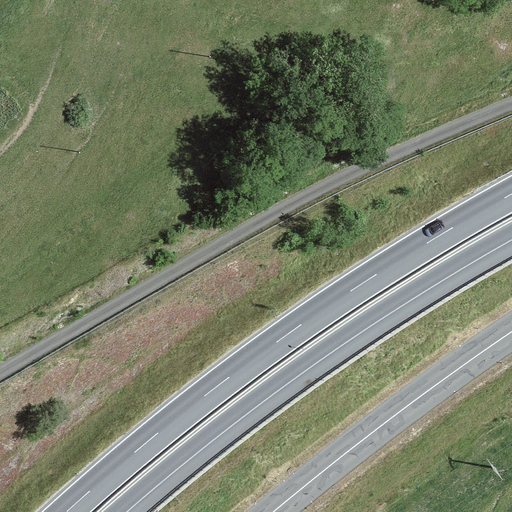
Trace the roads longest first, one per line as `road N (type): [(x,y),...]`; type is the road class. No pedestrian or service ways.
road 1 (trunk): [(511,194),(288,334),(67,511)]
road 2 (trunk): [(115,511),(309,358),(511,230)]
road 3 (secondary): [(273,511),(511,332)]
